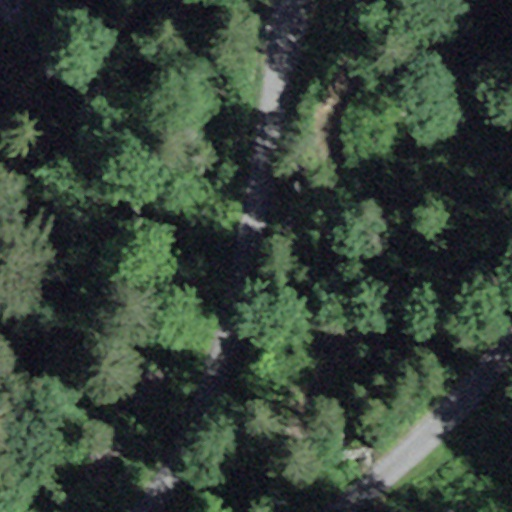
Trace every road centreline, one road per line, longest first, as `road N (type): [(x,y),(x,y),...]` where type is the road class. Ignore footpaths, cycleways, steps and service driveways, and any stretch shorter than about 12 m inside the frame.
road 1 (unclassified): [(133,511),(179,445),(231,317),(289,0)]
road 2 (unclassified): [(511,348),(331,511)]
